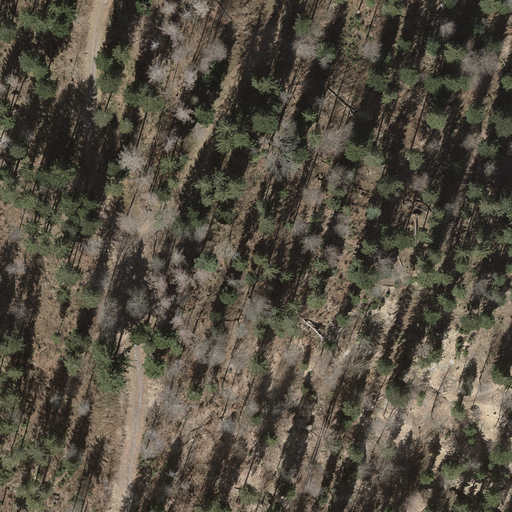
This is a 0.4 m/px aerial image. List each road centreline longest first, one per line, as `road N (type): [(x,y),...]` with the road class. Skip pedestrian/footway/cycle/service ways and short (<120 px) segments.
road 1 (track): [(265,35),(171,218),(135,239),(110,223),(97,185),(92,63),(104,0)]
road 2 (track): [(135,239),(142,383),(123,511)]
